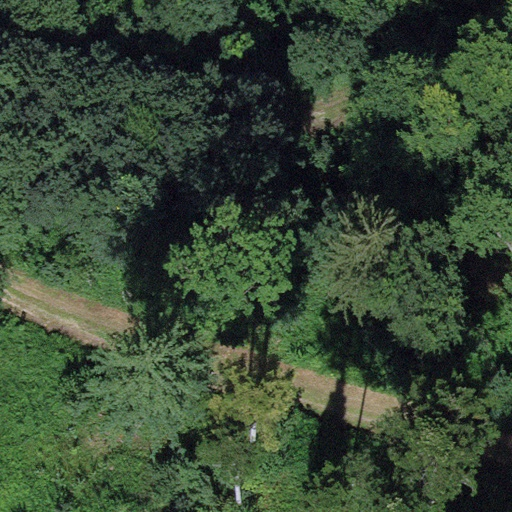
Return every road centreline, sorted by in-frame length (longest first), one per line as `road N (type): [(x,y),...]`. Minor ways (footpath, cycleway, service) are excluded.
road 1 (track): [(0,273),(57,312),(511,453)]
road 2 (track): [(511,20),(475,26),(333,106),(253,126),(0,75)]
